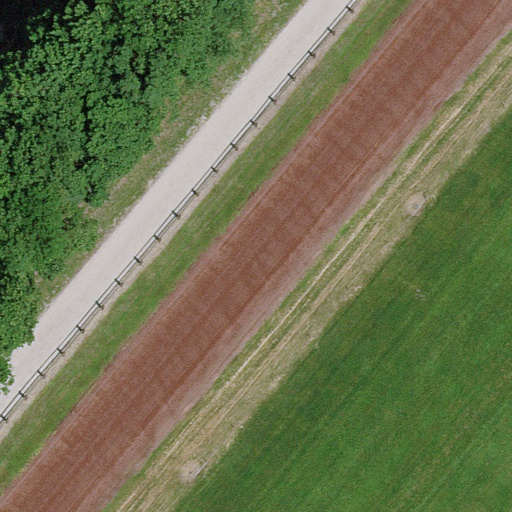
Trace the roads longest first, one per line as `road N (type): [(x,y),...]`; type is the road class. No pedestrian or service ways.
road 1 (track): [(475,0),(47,511)]
road 2 (track): [(331,0),(0,392)]
road 3 (track): [(0,99),(76,0)]
